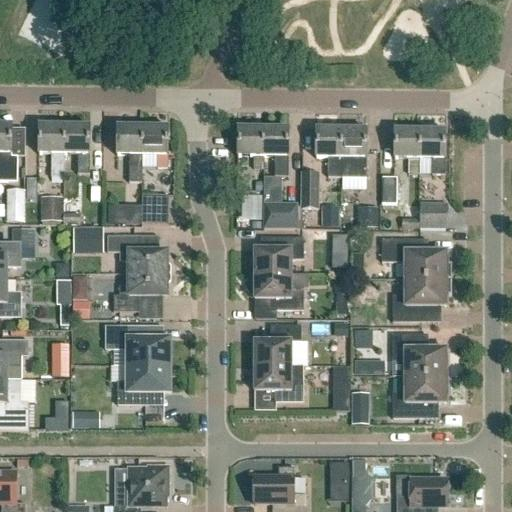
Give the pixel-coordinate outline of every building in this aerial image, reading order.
[(12,128),(0,127),(0,185),(17,186),(18,160),(11,160),(12,128)] [(64,158),(64,129),(39,128),(38,158),(51,158),(51,181),(64,181),(64,158)] [(64,129),(64,158),(78,158),(78,166),(88,166),(88,158),(90,158),(90,129),(64,129)] [(117,129),(116,159),(129,159),(129,186),(142,186),(142,159),(142,130),(117,129)] [(142,159),(157,159),(168,159),(168,130),(142,130),(142,159)] [(263,161),(263,131),(238,131),(237,160),(254,161),(254,168),(263,168),(263,161)] [(263,161),(275,161),(274,180),(288,180),(289,132),(263,131),(263,161)] [(341,162),(341,132),(316,132),(315,161),(328,161),(328,181),(341,181),(341,162)] [(366,181),(366,162),(367,133),(341,132),(341,162),(341,181),(366,181)] [(419,163),(420,133),(394,133),(394,162),(407,163),(407,177),(418,177),(418,163),(419,163)] [(420,133),(419,163),(432,163),(431,178),(444,178),(444,163),(445,163),(445,134),(420,133)] [(124,183),(124,159),(116,159),(115,183),(124,183)] [(156,171),(168,171),(168,159),(157,159),(156,171)] [(318,212),(318,175),(303,175),(302,212),(318,212)] [(394,202),(394,181),(383,180),(383,202),(394,202)] [(37,202),(37,181),(26,181),(26,202),(37,202)] [(24,195),(6,195),(5,226),(23,226),(24,195)] [(168,228),(169,199),(142,198),(141,227),(168,228)] [(238,198),(238,222),(258,222),(258,198),(238,198)] [(45,206),(44,223),(62,223),(62,206),(45,206)] [(297,232),(297,206),(262,206),(262,232),(297,232)] [(447,232),(448,208),(420,207),(419,231),(447,232)] [(338,231),(338,210),(322,210),(322,231),(338,231)] [(357,211),(357,230),(378,230),(378,211),(357,211)] [(63,217),(63,226),(82,226),(82,217),(63,217)] [(141,227),(141,218),(125,217),(124,227),(141,227)] [(12,246),(21,246),(34,245),(34,231),(11,232),(12,246)] [(76,254),(99,253),(99,232),(76,233),(76,254)] [(129,278),(170,278),(170,270),(166,267),(166,256),(139,256),(139,240),(107,239),(107,256),(119,256),(119,265),(129,265),(129,278)] [(333,239),(332,248),(348,248),(348,239),(333,239)] [(254,278),(291,278),(291,263),(303,263),(303,241),(276,241),(276,253),(254,253),(254,278)] [(405,266),(405,283),(451,283),(451,267),(447,267),(447,255),(423,255),(423,243),(382,243),(382,266),(405,266)] [(0,283),(6,283),(6,271),(21,271),(21,246),(12,246),(0,245),(0,283)] [(170,285),(170,278),(129,278),(129,290),(119,290),(119,299),(114,299),(114,315),(139,315),(139,300),(166,300),(166,288),(170,285)] [(291,292),(291,278),(254,278),(254,303),(276,303),(276,314),(303,314),(303,292),(291,292)] [(335,280),(335,297),(337,297),(347,297),(347,280),(335,280)] [(54,282),(56,327),(69,327),(66,282),(54,282)] [(6,296),(6,283),(0,283),(0,320),(21,321),(21,296),(6,296)] [(451,299),(451,283),(405,283),(405,299),(393,299),(393,326),(423,326),(423,310),(446,310),(447,299),(451,299)] [(73,305),(73,322),(90,322),(90,305),(73,305)] [(334,326),(335,340),(348,340),(348,326),(334,326)] [(254,370),(291,370),(291,345),(301,345),(301,329),(276,329),(276,345),(254,345),(254,370)] [(169,370),(169,342),(146,342),(146,330),(106,330),(105,353),(127,353),(127,369),(169,370)] [(358,333),(357,349),(374,350),(374,334),(358,333)] [(405,380),(446,380),(446,353),(423,353),(422,338),(392,338),(393,363),(405,363),(405,380)] [(0,383),(21,383),(21,360),(28,360),(28,344),(0,343),(0,383)] [(382,377),(382,363),(352,364),(352,377),(382,377)] [(54,364),(54,380),(70,381),(70,364),(54,364)] [(169,397),(169,370),(127,369),(127,386),(118,386),(118,409),(145,409),(145,397),(169,397)] [(303,370),(291,370),(254,370),(254,395),(276,395),(276,406),(303,406),(303,370)] [(446,380),(405,380),(405,397),(393,397),(393,422),(423,422),(423,407),(446,407),(446,380)] [(0,433),(28,433),(28,406),(21,406),(21,396),(21,383),(0,383),(0,433)] [(333,390),(333,414),(350,414),(350,390),(333,390)] [(367,427),(367,413),(353,413),(353,427),(367,427)] [(74,415),(74,431),(87,431),(88,415),(74,415)] [(47,420),(47,432),(70,432),(70,421),(47,420)] [(351,464),(351,476),(365,476),(365,464),(351,464)] [(330,467),(330,484),(348,484),(348,467),(330,467)] [(113,511),(140,511),(167,511),(167,489),(169,489),(169,469),(149,469),(149,472),(128,472),(128,510),(114,510),(113,511)] [(254,508),(279,508),(279,511),(306,511),(306,498),(294,498),(294,481),(294,471),(278,471),(278,481),(254,481),(254,508)] [(25,511),(25,507),(15,507),(15,475),(0,475),(0,507),(1,507),(1,511),(25,511)] [(396,499),(396,511),(420,511),(420,510),(446,510),(446,484),(410,484),(410,480),(396,480),(396,499)]
